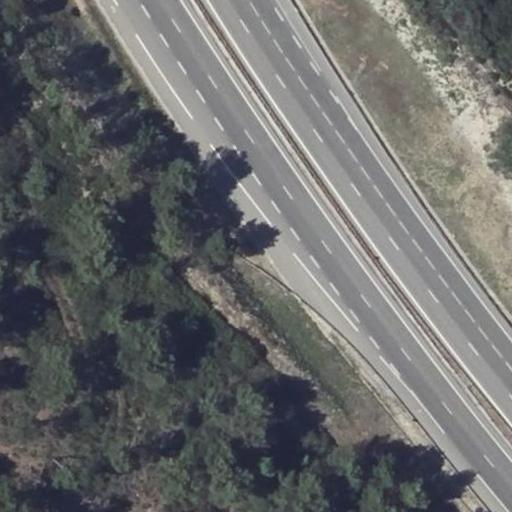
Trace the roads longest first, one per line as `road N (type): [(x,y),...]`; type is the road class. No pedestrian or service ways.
road 1 (motorway): [(128,0),(226,156),(511,503)]
road 2 (motorway): [(511,382),(246,0)]
